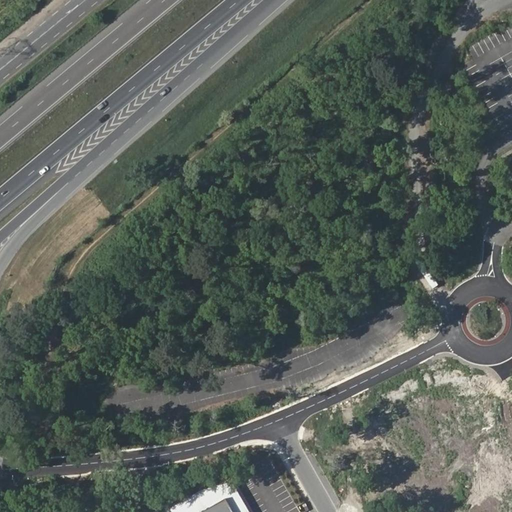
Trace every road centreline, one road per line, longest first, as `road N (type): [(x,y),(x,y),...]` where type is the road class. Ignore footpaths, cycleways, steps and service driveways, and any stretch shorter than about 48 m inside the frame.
road 1 (motorway): [(0,199),(239,0)]
road 2 (motorway): [(0,265),(32,223),(205,61)]
road 3 (tertiary): [(280,416),(199,446),(0,467)]
road 4 (motorway): [(0,237),(205,61)]
road 5 (motorway): [(163,0),(0,135)]
road 6 (tertiary): [(456,331),(280,416)]
